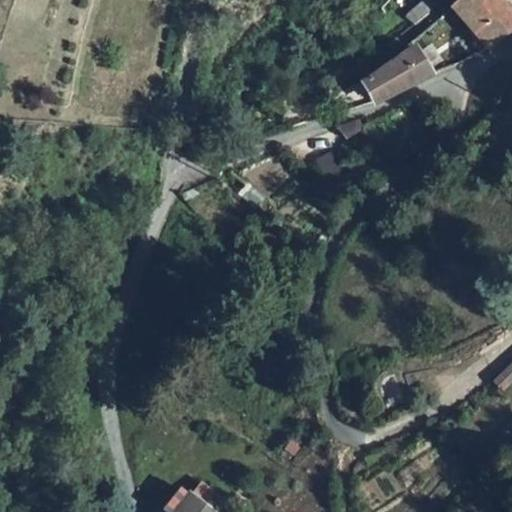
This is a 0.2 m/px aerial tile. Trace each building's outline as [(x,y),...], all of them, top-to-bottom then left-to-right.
[(511,17),(498,0),(469,0),(454,13),(489,55),(511,35),(511,17)] [(384,68),(404,91),(438,73),(417,48),(384,68)] [(366,81),(377,101),(404,91),(384,68),(366,81)] [(365,128),(360,122),(341,131),(349,142),(368,131),(365,128)] [(350,172),(334,160),(322,175),(338,187),(350,172)] [(489,374),(511,354),(511,339),(481,365),(489,374)] [(156,511),(205,511),(214,500),(187,480),(178,492),(168,483),(150,507),(156,511)]
